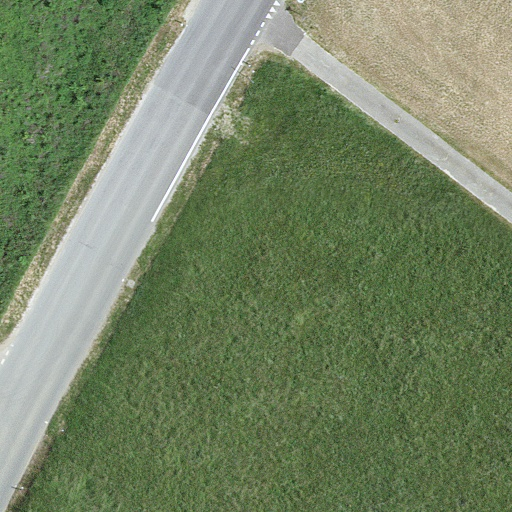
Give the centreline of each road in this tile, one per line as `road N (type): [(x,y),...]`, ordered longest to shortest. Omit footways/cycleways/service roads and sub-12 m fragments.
road 1 (tertiary): [(0,443),(240,0)]
road 2 (track): [(238,3),(511,212)]
